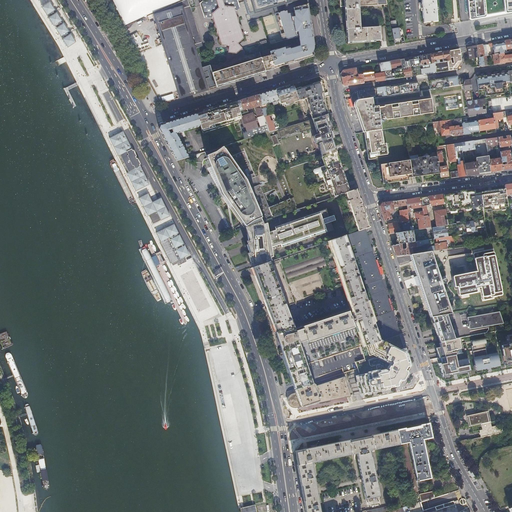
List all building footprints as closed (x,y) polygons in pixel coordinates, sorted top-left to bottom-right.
[(201,43),(189,9),(186,0),(155,15),(156,18),(164,43),(178,88),(182,98),(198,93),(206,90),(205,88),(208,87),(209,90),(214,89),(217,88),(216,87),(216,86),(210,67),(210,66),(201,69),(195,50),(202,47),(201,43)] [(210,67),(216,86),(221,85),(222,86),(230,83),(243,79),(257,75),(257,74),(265,72),(261,59),(259,53),(247,57),(243,56),(244,52),(237,44),(242,38),(243,34),(240,31),(240,26),(237,23),(238,18),(235,15),(235,11),(232,8),(238,4),(236,0),(203,0),(204,0),(199,4),(200,6),(202,14),(207,14),(212,14),(211,18),(214,22),(214,26),(217,30),(216,34),(219,37),(219,42),(222,45),(229,46),(228,52),(232,53),(231,56),(234,59),(231,62),(227,61),(224,64),(219,64),(217,67),(212,66),(210,67)] [(243,0),(248,15),(255,13),(255,14),(272,8),(286,4),(286,5),(291,3),(299,0),(243,0)] [(339,0),(340,6),(346,6),(347,20),(349,43),(381,41),(380,27),(361,29),(360,6),(387,4),(386,0),(339,0)] [(421,0),(422,5),(421,5),(420,3),(419,3),(419,9),(420,9),(422,8),(423,23),(437,22),(435,0),(421,0)] [(471,21),(491,17),(492,17),(492,16),(493,16),(493,15),(492,0),(467,0),(469,19),(469,20),(470,20),(470,21),(471,21)] [(492,0),(493,15),(493,16),(492,16),(492,17),(491,17),(500,15),(499,15),(498,15),(498,14),(496,0),(492,0)] [(499,15),(500,15),(511,13),(511,0),(496,0),(498,14),(498,15),(499,15)] [(50,17),(57,13),(56,10),(50,2),(42,7),(47,15),(48,14),(50,17)] [(314,48),(313,46),(314,45),(310,16),(308,4),(293,8),(294,13),(287,14),(287,11),(284,12),(284,11),(280,13),(278,14),(279,16),(275,17),(280,35),(282,40),(286,38),(286,40),(291,39),(296,38),(299,38),(300,47),(299,47),(299,46),(290,49),(289,47),(274,52),(274,51),(270,52),(271,56),(261,59),(265,72),(273,69),(312,57),(311,54),(313,52),(314,50),(314,48)] [(57,13),(50,17),(49,17),(50,19),(48,20),(52,25),(53,24),(54,25),(55,24),(57,28),(56,28),(61,36),(62,35),(64,39),(63,39),(64,40),(62,41),(65,47),(67,46),(68,47),(76,42),(71,34),(69,31),(64,23),(62,20),(57,13)] [(392,29),(395,46),(397,46),(402,45),(399,28),(397,28),(396,28),(392,29)] [(506,50),(504,43),(498,44),(492,45),(494,55),(497,54),(503,53),(506,53),(506,50)] [(485,45),(476,46),(478,57),(482,56),(486,56),(487,56),(485,45)] [(478,57),(476,46),(468,48),(467,48),(469,59),(478,57),(478,61),(479,66),(481,66),(484,66),(482,56),(478,57)] [(459,49),(453,50),(448,51),(450,61),(446,62),(448,71),(452,70),(456,70),(461,63),(459,49)] [(429,55),(431,64),(434,64),(439,63),(439,60),(442,59),(442,62),(446,62),(450,61),(448,51),(431,54),(429,55)] [(504,57),(503,53),(497,54),(498,64),(506,62),(511,61),(511,58),(511,55),(506,55),(506,57),(504,57)] [(404,59),(400,60),(401,67),(401,69),(402,68),(410,67),(413,67),(416,66),(419,66),(417,57),(412,58),(413,60),(408,60),(408,61),(406,62),(404,62),(404,59)] [(380,64),(379,64),(380,72),(383,71),(389,70),(391,70),(390,68),(395,68),(401,67),(400,60),(393,61),(380,64)] [(434,64),(436,73),(441,72),(448,71),(446,62),(442,62),(439,63),(434,64)] [(421,65),(419,66),(416,66),(416,72),(417,76),(427,74),(436,73),(434,64),(431,64),(429,64),(429,68),(421,69),(421,65)] [(410,67),(402,68),(403,78),(408,77),(412,76),(410,67)] [(340,73),(341,78),(349,76),(353,76),(357,75),(355,68),(352,69),(342,70),(340,73)] [(393,73),(394,79),(399,78),(403,78),(402,68),(401,69),(396,69),(397,73),(393,73)] [(389,70),(383,71),(384,73),(385,80),(390,80),(394,79),(393,73),(390,74),(389,70)] [(479,76),(476,76),(478,89),(478,90),(482,90),(482,92),(485,92),(485,96),(491,96),(501,94),(503,94),(503,89),(504,88),(505,88),(505,86),(505,83),(508,82),(507,72),(506,72),(506,71),(499,71),(499,73),(498,73),(497,73),(496,72),(493,72),(493,74),(491,74),(490,74),(490,73),(489,73),(488,73),(487,73),(486,73),(486,74),(485,74),(485,75),(484,75),(483,75),(483,74),(479,74),(479,76)] [(374,80),(373,73),(362,74),(363,81),(368,81),(374,80)] [(374,74),(376,82),(380,81),(385,80),(384,73),(374,74)] [(355,77),(354,77),(352,77),(351,78),(350,78),(349,76),(341,78),(341,81),(342,85),(344,86),(353,85),(363,84),(363,81),(362,74),(358,75),(358,77),(355,77)] [(447,77),(448,87),(460,85),(459,82),(458,82),(457,76),(447,77)] [(438,79),(428,80),(428,81),(430,89),(448,87),(447,77),(438,79)] [(430,89),(428,81),(425,81),(421,82),(422,90),(430,89)] [(464,81),(463,85),(465,95),(465,96),(466,102),(468,117),(476,116),(479,115),(486,114),(484,99),(479,100),(473,101),(472,94),(470,81),(467,81),(464,81)] [(404,84),(398,85),(399,94),(418,91),(417,82),(411,83),(404,84)] [(311,114),(312,119),(326,115),(322,101),(323,101),(321,94),(322,94),(322,92),(321,87),(321,85),(319,84),(318,84),(317,83),(316,84),(299,89),(295,90),(298,101),(302,100),(306,111),(307,111),(308,112),(308,113),(309,113),(311,114)] [(350,97),(351,101),(356,117),(362,133),(363,132),(366,132),(380,130),(382,130),(404,126),(432,122),(447,120),(450,120),(460,118),(468,117),(466,102),(465,96),(465,95),(463,85),(460,85),(448,87),(430,89),(422,90),(418,91),(399,94),(386,96),(380,97),(371,98),(367,98),(361,99),(358,100),(357,91),(353,91),(352,92),(351,92),(350,93),(350,94),(350,95),(350,96),(350,97)] [(391,86),(384,87),(386,96),(399,94),(398,85),(391,86)] [(281,107),(285,105),(285,107),(297,103),(296,102),(298,101),(295,90),(295,88),(292,87),(289,88),(289,86),(287,86),(275,90),(280,104),(281,107)] [(380,95),(380,97),(386,96),(384,87),(380,87),(375,88),(376,94),(381,93),(381,95),(380,95)] [(365,89),(367,98),(371,98),(371,96),(374,95),(373,88),(370,89),(365,89)] [(361,90),(358,91),(359,97),(360,97),(361,99),(367,98),(365,89),(361,90)] [(266,93),(258,95),(262,109),(280,104),(275,90),(266,93)] [(163,102),(174,98),(172,94),(161,97),(163,102)] [(239,109),(241,114),(248,112),(249,112),(250,113),(251,112),(250,111),(248,111),(247,110),(249,110),(255,108),(257,113),(256,113),(259,122),(265,120),(264,117),(262,109),(258,95),(251,97),(248,98),(240,101),(242,108),(239,109)] [(200,126),(201,130),(202,133),(239,122),(240,119),(240,118),(242,118),(241,114),(239,109),(237,102),(236,102),(228,105),(216,108),(205,112),(196,114),(200,126)] [(508,111),(502,112),(503,118),(507,117),(508,125),(510,125),(511,124),(511,116),(509,117),(508,111)] [(493,118),(495,129),(495,132),(498,132),(497,122),(496,122),(496,119),(500,118),(503,118),(502,112),(492,113),(493,118)] [(251,137),(263,133),(261,127),(258,128),(253,113),(243,117),(248,131),(249,131),(251,137)] [(189,157),(178,139),(176,134),(183,132),(200,126),(196,114),(162,125),(160,128),(159,131),(163,137),(169,147),(173,155),(176,161),(180,160),(185,158),(188,157),(189,157)] [(326,115),(312,119),(305,121),(287,127),(274,131),(269,132),(272,143),(273,145),(279,143),(277,137),(277,135),(278,134),(279,137),(288,134),(288,135),(297,133),(297,134),(298,134),(297,132),(299,132),(299,134),(315,129),(318,137),(319,143),(319,144),(317,144),(321,158),(334,153),(335,153),(329,134),(328,132),(329,132),(326,115)] [(479,115),(476,116),(477,121),(479,131),(487,130),(495,129),(493,118),(480,120),(479,115)] [(265,120),(269,131),(269,132),(274,131),(271,121),(269,122),(268,116),(264,117),(265,120)] [(460,123),(460,118),(450,120),(451,124),(458,123),(458,127),(457,127),(457,126),(448,128),(449,134),(451,135),(452,135),(453,136),(459,135),(460,135),(462,135),(460,123)] [(263,133),(265,132),(269,131),(265,120),(259,122),(261,127),(263,133)] [(448,128),(447,120),(432,122),(433,127),(436,127),(437,132),(440,131),(441,136),(443,135),(449,134),(448,128)] [(477,121),(460,123),(462,135),(466,134),(470,134),(470,132),(475,132),(479,131),(477,121)] [(375,159),(375,156),(387,155),(387,153),(388,153),(387,143),(385,143),(384,143),(382,130),(380,130),(366,132),(363,132),(366,151),(368,160),(375,159)] [(117,156),(127,175),(135,192),(143,187),(145,186),(147,185),(148,185),(122,132),(109,139),(117,156)] [(498,137),(499,145),(499,147),(511,146),(510,138),(509,135),(506,136),(506,139),(502,139),(502,137),(498,137)] [(496,137),(485,139),(488,156),(493,155),(491,146),(499,145),(498,137),(496,137)] [(473,143),(473,141),(461,143),(462,151),(462,152),(474,150),(473,143)] [(461,143),(453,144),(454,152),(456,151),(462,151),(461,143)] [(453,144),(451,144),(446,145),(448,163),(456,162),(455,157),(454,152),(453,144)] [(248,190),(245,184),(243,179),(244,178),(232,161),(222,147),(208,151),(204,153),(205,155),(208,162),(206,163),(209,170),(213,176),(208,179),(210,183),(211,186),(217,183),(220,190),(219,190),(225,201),(226,201),(242,224),(235,229),(236,231),(239,230),(244,228),(255,224),(250,189),(248,190)] [(488,160),(490,172),(496,172),(503,171),(500,152),(499,148),(496,149),(497,159),(488,160)] [(500,152),(503,171),(508,170),(511,169),(511,160),(511,161),(509,151),(500,152)] [(329,194),(331,198),(338,196),(346,193),(348,192),(345,185),(341,173),(334,153),(321,158),(319,158),(313,160),(309,162),(312,170),(306,172),(315,198),(329,194)] [(409,160),(412,177),(422,176),(440,173),(439,167),(438,162),(437,156),(429,157),(428,155),(417,157),(417,159),(409,160)] [(475,158),(476,163),(478,174),(484,173),(490,172),(488,160),(488,156),(475,158)] [(456,166),(457,171),(458,177),(462,177),(465,176),(464,165),(463,157),(457,158),(458,165),(456,166)] [(409,160),(409,159),(402,160),(402,161),(382,164),(380,165),(381,170),(383,184),(401,182),(409,181),(408,178),(412,177),(409,160)] [(464,165),(465,176),(471,175),(478,174),(476,163),(464,165)] [(439,167),(440,173),(440,177),(444,177),(448,176),(447,166),(439,167)] [(255,224),(264,221),(281,215),(298,209),(284,175),(250,189),(255,224)] [(364,208),(358,189),(348,192),(346,193),(348,201),(347,201),(348,202),(349,202),(358,231),(363,230),(365,229),(370,227),(364,208)] [(482,207),(483,211),(490,210),(490,211),(501,210),(500,208),(508,207),(507,204),(506,196),(505,189),(493,191),(480,193),(482,207)] [(474,194),(474,190),(460,192),(443,194),(444,204),(450,204),(451,210),(471,207),(471,208),(482,207),(480,193),(474,194)] [(152,225),(169,216),(160,199),(153,203),(148,194),(147,194),(138,199),(144,210),(143,211),(145,215),(146,214),(148,219),(147,220),(149,224),(150,223),(151,225),(152,225)] [(428,197),(420,198),(422,208),(422,212),(425,229),(430,228),(429,217),(427,217),(426,206),(429,206),(429,207),(444,204),(443,194),(428,197)] [(406,205),(407,210),(410,210),(422,208),(420,198),(408,200),(406,200),(406,205)] [(397,210),(404,209),(403,205),(406,205),(406,200),(381,204),(380,205),(379,207),(380,209),(384,222),(391,219),(390,214),(392,213),(393,218),(398,216),(397,210)] [(436,227),(445,226),(443,216),(446,215),(445,207),(443,207),(443,211),(434,212),(436,227)] [(275,231),(269,233),(270,248),(280,245),(281,248),(333,231),(330,222),(335,221),(333,216),(328,217),(326,209),(274,227),(275,231)] [(410,210),(407,210),(399,211),(401,223),(403,223),(404,233),(410,231),(408,217),(411,217),(410,210)] [(417,219),(419,230),(425,229),(422,212),(414,213),(415,218),(417,219)] [(415,243),(415,242),(414,240),(414,238),(419,238),(418,235),(422,235),(422,237),(430,236),(430,234),(433,233),(434,236),(434,239),(436,239),(446,238),(448,237),(453,236),(462,235),(464,235),(486,231),(484,219),(445,226),(436,227),(435,227),(432,228),(430,228),(425,229),(419,230),(410,231),(404,233),(399,233),(395,234),(397,239),(399,245),(411,243),(415,243)] [(273,257),(270,248),(269,233),(268,224),(265,224),(264,221),(255,224),(244,228),(248,240),(249,244),(246,245),(247,248),(248,251),(250,250),(250,252),(249,257),(249,262),(250,265),(249,265),(250,268),(253,267),(272,261),(271,258),(273,257)] [(389,229),(390,235),(395,234),(399,233),(397,224),(388,225),(389,229)] [(173,225),(156,234),(160,243),(158,243),(169,265),(171,264),(172,267),(176,265),(177,267),(186,263),(183,258),(188,255),(186,251),(187,250),(187,249),(186,247),(185,248),(179,237),(178,237),(176,234),(177,233),(173,225)] [(359,252),(357,246),(355,246),(358,253),(351,255),(353,259),(359,257),(367,280),(361,283),(362,287),(368,285),(379,317),(373,319),(374,323),(380,321),(383,329),(385,329),(382,321),(392,317),(398,336),(400,335),(397,326),(393,315),(390,306),(384,288),(381,278),(372,251),(366,232),(365,229),(363,230),(369,249),(359,252)] [(369,249),(363,230),(350,234),(345,235),(349,248),(357,246),(359,252),(369,249)] [(325,242),(348,312),(354,330),(360,348),(380,342),(377,331),(374,323),(373,319),(362,287),(361,283),(353,259),(351,255),(349,248),(345,235),(325,242)] [(436,244),(434,245),(435,246),(430,247),(430,249),(423,250),(423,253),(430,252),(448,249),(447,245),(454,243),(454,241),(453,236),(448,237),(446,238),(436,239),(436,244)] [(428,240),(417,242),(416,242),(415,242),(415,243),(411,243),(399,245),(392,246),(394,251),(395,255),(396,257),(409,255),(412,255),(411,248),(417,247),(418,247),(426,246),(426,244),(429,243),(428,240)] [(499,250),(473,255),(476,273),(453,277),(455,289),(457,289),(458,298),(476,295),(476,292),(480,291),(481,300),(496,298),(496,295),(506,294),(499,250)] [(416,287),(419,286),(430,317),(431,317),(446,315),(451,314),(430,252),(423,253),(414,254),(412,255),(409,255),(416,277),(413,278),(415,282),(416,287)] [(293,326),(272,261),(253,267),(266,304),(272,321),(276,332),(293,326)] [(193,273),(191,266),(176,271),(179,278),(193,273)] [(294,330),(300,348),(354,330),(348,312),(294,330)] [(503,323),(499,312),(467,317),(469,330),(503,323)] [(454,339),(446,315),(431,317),(435,330),(439,342),(454,339)] [(398,336),(392,317),(382,321),(385,329),(383,329),(377,331),(380,342),(386,340),(398,336)] [(312,383),(306,365),(300,348),(294,330),(293,326),(276,332),(282,350),(286,360),(295,388),(296,389),(312,384),(312,383)] [(360,348),(354,330),(300,348),(306,365),(310,364),(313,363),(360,348)] [(511,334),(507,336),(508,345),(497,347),(498,351),(482,354),(481,350),(472,352),(473,356),(456,359),(455,355),(437,358),(436,359),(441,373),(442,376),(471,370),(511,361),(511,334)] [(404,348),(400,335),(386,340),(402,348),(404,348)] [(436,354),(437,358),(455,355),(457,352),(457,350),(462,349),(461,343),(459,344),(458,339),(454,339),(439,342),(440,343),(438,344),(440,348),(435,349),(436,351),(436,354)] [(470,341),(471,346),(472,352),(481,350),(485,349),(485,348),(487,348),(485,339),(483,339),(474,341),(470,341)] [(388,388),(398,386),(401,381),(404,381),(405,378),(408,374),(407,371),(410,366),(408,359),(407,358),(406,354),(404,350),(404,348),(402,348),(386,340),(360,348),(364,360),(355,363),(357,369),(358,372),(359,376),(356,378),(357,382),(357,384),(357,385),(357,386),(358,388),(359,389),(360,390),(361,394),(388,388)] [(5,356),(6,358),(22,396),(24,398),(25,399),(26,399),(27,397),(28,395),(28,393),(12,356),(10,354),(9,353),(7,354),(5,356)] [(287,403),(288,405),(289,406),(290,407),(292,408),(293,408),(295,408),(300,407),(301,407),(323,402),(333,400),(344,398),(346,397),(348,397),(350,397),(344,378),(314,387),(313,384),(312,384),(296,389),(296,391),(297,393),(291,395),(290,396),(289,397),(288,398),(287,399),(287,401),(287,402),(287,403)] [(25,409),(33,432),(34,435),(35,436),(36,436),(38,435),(38,433),(38,431),(30,406),(29,405),(27,404),(26,405),(26,406),(25,407),(25,409)] [(468,416),(470,427),(472,426),(474,432),(480,431),(481,437),(503,432),(501,420),(489,423),(487,412),(468,416)] [(397,430),(400,443),(408,442),(415,474),(413,474),(414,476),(416,476),(418,488),(428,486),(426,478),(430,477),(430,475),(422,439),(427,438),(428,441),(433,440),(432,438),(432,436),(431,436),(428,423),(420,425),(421,427),(405,430),(404,428),(397,430)] [(360,437),(327,444),(306,448),(304,449),(304,450),(296,452),(298,464),(297,464),(302,494),(305,511),(319,511),(310,462),(330,458),(356,452),(357,459),(365,499),(368,498),(368,497),(376,496),(377,497),(379,497),(379,495),(371,456),(370,456),(369,450),(400,443),(397,430),(360,437)] [(47,491),(48,489),(49,488),(49,486),(49,485),(41,445),(40,444),(39,444),(36,444),(35,445),(35,446),(43,486),(44,488),(46,491),(47,491)] [(433,492),(419,494),(421,501),(434,497),(433,492)] [(250,504),(266,501),(264,493),(248,496),(250,504)]
